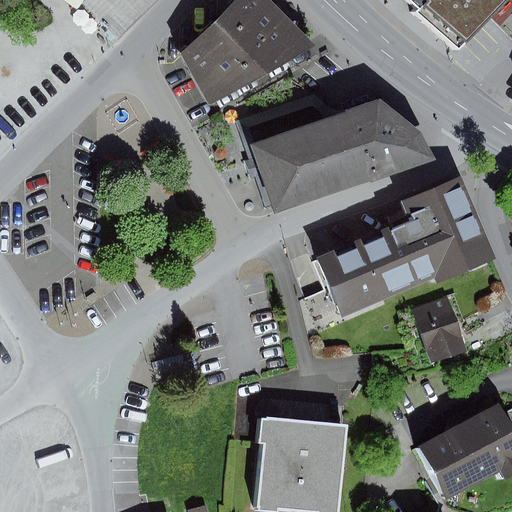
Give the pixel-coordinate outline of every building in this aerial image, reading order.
[(90,0),(86,4),(120,39),(159,0),(90,0)] [(213,105),(319,43),(274,0),(237,0),(183,52),(213,105)] [(415,0),(422,6),(418,10),(455,47),(502,0),(415,0)] [(424,134),(381,100),(253,145),(277,213),(438,161),(424,134)] [(452,185),(304,234),(331,315),(479,266),(452,185)] [(452,304),(416,316),(431,363),(468,351),(452,304)] [(511,425),(498,401),(412,449),(444,504),(504,470),(509,479),(511,477),(511,425)] [(281,511),(342,511),(350,426),(272,419),(263,510),(281,511)]
